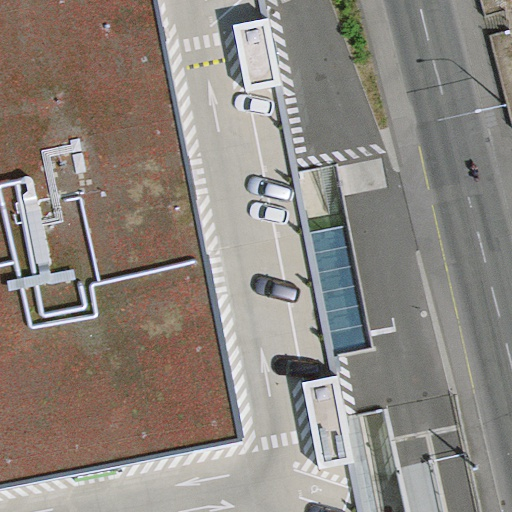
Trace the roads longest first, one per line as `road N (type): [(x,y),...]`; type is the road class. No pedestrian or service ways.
road 1 (tertiary): [(511,360),(462,159)]
road 2 (tertiary): [(462,159),(420,0)]
